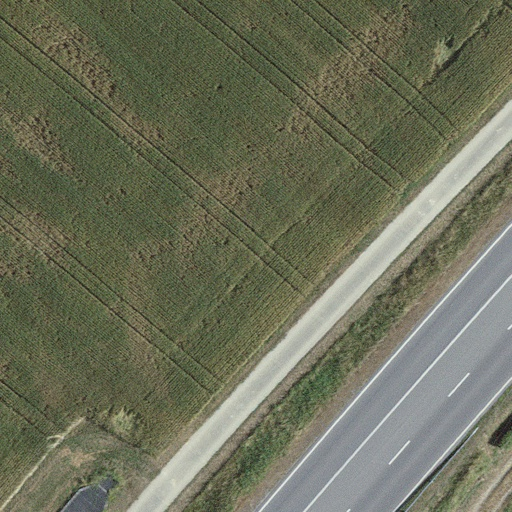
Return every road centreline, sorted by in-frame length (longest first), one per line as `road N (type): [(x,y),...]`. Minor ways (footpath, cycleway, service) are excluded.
road 1 (track): [(146,511),(511,119)]
road 2 (primary): [(511,302),(327,511)]
